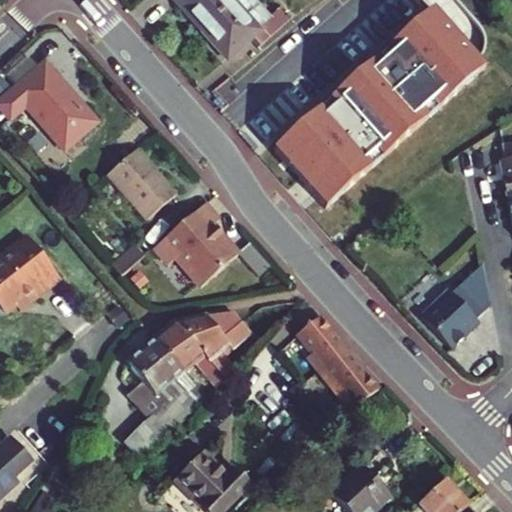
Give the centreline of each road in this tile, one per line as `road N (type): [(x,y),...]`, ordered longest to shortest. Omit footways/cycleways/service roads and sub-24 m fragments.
road 1 (tertiary): [(470,432),(80,0)]
road 2 (residential): [(511,343),(478,163)]
road 3 (residential): [(0,425),(106,333)]
